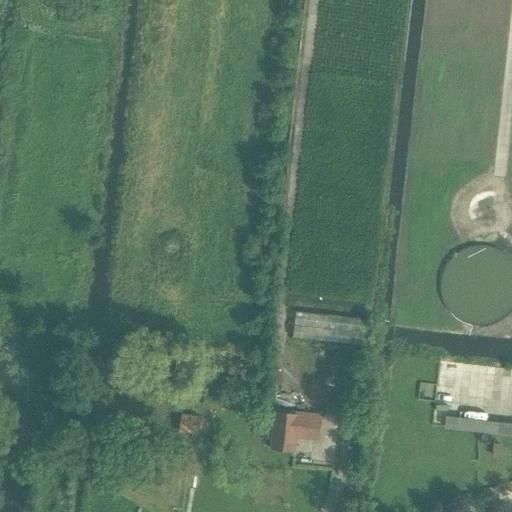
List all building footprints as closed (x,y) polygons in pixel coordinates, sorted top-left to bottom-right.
[(511,263),(508,259),(500,252),(493,249),(486,247),(480,246),(472,247),(464,249),(457,252),(451,258),(446,262),(441,271),(439,279),(438,286),(439,294),(441,302),(445,309),(449,314),(456,320),(462,323),(468,326),(477,327),(485,327),(492,325),(500,321),(507,315),(511,309),(511,263)] [(292,337),(362,346),(363,345),(366,320),(295,311),(292,337)] [(270,447),(310,451),(314,415),(296,413),(298,399),(266,395),(265,410),(275,411),(270,447)] [(444,426),(511,434),(511,421),(445,414),(444,426)] [(181,416),(179,431),(198,434),(200,419),(181,416)] [(491,457),(500,457),(502,445),(493,444),(491,457)]
